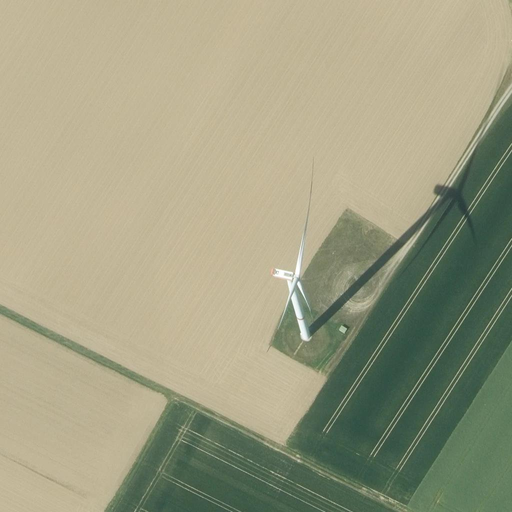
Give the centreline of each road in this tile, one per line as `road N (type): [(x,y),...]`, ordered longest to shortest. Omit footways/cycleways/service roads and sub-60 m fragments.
road 1 (track): [(399,511),(0,309)]
road 2 (track): [(511,88),(408,245)]
road 3 (track): [(175,397),(109,511)]
